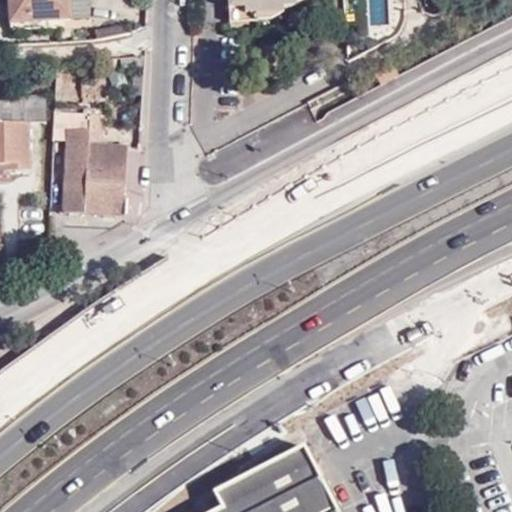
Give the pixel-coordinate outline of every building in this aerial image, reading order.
[(9,0),(10,16),(39,14),(40,22),(69,20),(68,0),(9,0)] [(244,14),(270,13),(269,7),(285,6),(296,6),(296,2),(305,3),(304,0),(228,0),(229,9),(245,8),(244,14)] [(39,14),(10,16),(12,33),(40,31),(40,22),(39,14)] [(413,76),(426,68),(423,62),(409,70),(413,76)] [(0,122),(0,177),(9,177),(9,171),(31,171),(30,123),(46,122),(45,95),(12,97),(12,102),(12,122),(0,122)] [(12,102),(0,101),(0,122),(12,122),(12,102)] [(90,115),(55,113),(53,146),(67,147),(68,129),(89,130),(90,115)] [(89,141),(89,130),(68,129),(67,147),(65,213),(123,216),(127,142),(89,141)] [(340,511),(307,448),(215,495),(222,510),(217,511),(340,511)]
